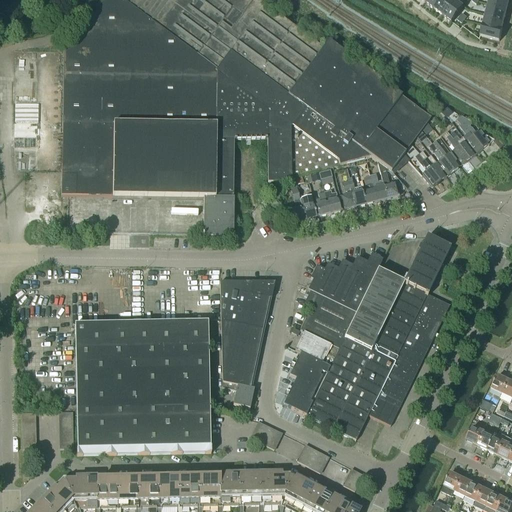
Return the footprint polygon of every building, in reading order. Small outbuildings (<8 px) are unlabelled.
[(323,51),(255,0),(103,0),(63,54),(61,199),(203,201),(203,236),(202,236),(202,239),(202,240),(232,240),(233,200),(233,199),(234,142),(269,143),(268,184),(291,185),(291,180),(370,159),(376,164),(389,173),(390,174),(403,158),(405,155),(404,155),(430,120),(401,99),(401,98),(328,44),(323,51)] [(428,0),(425,4),(434,11),(441,0),(428,0)] [(441,0),(434,11),(442,17),(454,2),(455,0),(441,0)] [(489,0),(488,6),(507,11),(510,0),(508,0),(489,0)] [(454,2),(442,17),(452,24),(463,9),(454,2)] [(504,21),(507,11),(488,6),(485,16),(504,21)] [(485,16),(483,27),(501,32),(502,31),(504,21),(485,16)] [(501,32),(483,27),(480,38),(499,43),(502,31),(501,32)] [(461,118),(456,123),(460,127),(461,128),(463,126),(467,130),(482,151),(485,149),(486,149),(488,147),(489,146),(494,142),(485,137),(483,139),(479,135),(477,133),(475,135),(469,128),(471,125),(461,118)] [(460,127),(458,128),(462,133),(465,137),(462,140),(464,143),(465,143),(475,156),(476,156),(477,156),(480,154),(480,153),(482,151),(467,130),(463,126),(461,128),(460,127)] [(449,137),(445,140),(454,151),(451,153),(462,167),(462,166),(464,166),(466,164),(466,163),(469,161),(459,148),(453,141),(452,142),(449,137)] [(456,139),(453,141),(459,148),(469,161),(471,160),(472,160),(474,158),(475,157),(475,156),(465,143),(464,143),(462,140),(459,142),(456,139)] [(414,142),(411,146),(417,153),(420,150),(414,142)] [(435,143),(432,146),(453,173),(456,171),(457,171),(459,169),(460,168),(450,154),(446,157),(435,143)] [(425,173),(422,176),(432,189),(433,188),(434,188),(437,186),(437,185),(439,184),(419,156),(417,153),(411,146),(404,155),(405,155),(403,158),(407,162),(413,157),(425,173)] [(439,163),(436,165),(446,178),(447,178),(448,178),(451,176),(451,175),(453,173),(432,146),(428,149),(439,163)] [(419,156),(439,184),(441,182),(443,182),(445,180),(445,179),(446,178),(436,165),(430,158),(428,160),(422,153),(419,156)] [(388,187),(385,174),(389,173),(376,164),(383,188),(386,201),(398,199),(395,185),(388,187)] [(320,182),(331,179),(330,172),(318,175),(320,182)] [(378,189),(377,184),(375,176),(369,177),(376,204),(386,201),(383,188),(378,189)] [(364,207),(376,204),(369,177),(362,179),(366,192),(361,194),(364,207)] [(302,178),(295,180),(296,187),(303,185),(302,178)] [(340,199),(343,212),(354,210),(350,196),(348,189),(347,183),(341,184),(345,198),(340,199)] [(350,196),(354,210),(364,207),(361,194),(359,188),(354,190),(353,188),(348,189),(350,196)] [(293,225),(305,222),(299,201),(300,201),(297,189),(290,191),(295,211),(290,212),(293,225)] [(331,196),(330,193),(324,194),(329,216),(340,213),(337,200),(335,195),(331,196)] [(318,219),(329,216),(324,194),(317,196),(319,201),(314,202),(318,219)] [(311,199),(300,201),(299,201),(305,222),(316,219),(311,199)] [(329,371),(305,419),(354,442),(355,443),(368,417),(379,423),(387,406),(398,411),(432,342),(432,341),(430,340),(433,333),(436,334),(438,329),(449,307),(427,297),(439,272),(450,250),(426,238),(424,243),(421,249),(418,255),(403,285),(377,272),(356,316),(310,294),(304,304),(312,308),(310,312),(299,333),(303,335),(338,352),(329,371)] [(377,272),(382,262),(371,256),(366,265),(356,260),(352,268),(342,263),(337,271),(327,266),(324,272),(316,269),(310,281),(312,282),(307,292),(310,294),(356,316),(377,272)] [(207,324),(74,327),(77,457),(210,454),(207,324)] [(291,329),(289,333),(297,337),(299,333),(291,329)] [(329,371),(338,352),(303,335),(294,354),(300,356),(329,371)] [(305,419),(329,371),(300,356),(289,379),(295,382),(283,407),(305,419)] [(497,377),(491,391),(502,396),(508,383),(497,377)] [(511,384),(508,383),(502,396),(511,401),(511,384)] [(493,406),(485,403),(482,409),(490,412),(493,406)] [(258,425),(255,430),(267,436),(270,430),(262,426),(258,425)] [(477,447),(484,434),(473,429),(466,442),(477,447)] [(255,430),(253,436),(264,441),(267,436),(255,430)] [(279,441),(281,436),(270,430),(267,436),(279,441)] [(487,453),(494,439),(484,434),(477,447),(487,453)] [(262,447),(264,441),(253,436),(250,441),(262,447)] [(276,447),(279,441),(267,436),(264,441),(276,447)] [(494,439),(487,453),(498,458),(507,439),(502,437),(499,442),(494,439)] [(507,439),(498,458),(508,463),(511,455),(511,447),(509,446),(511,442),(507,439)] [(273,452),(276,447),(264,441),(262,447),(273,452)] [(314,459),(317,454),(305,448),(302,453),(314,459)] [(311,465),(314,459),(302,453),(299,459),(311,465)] [(325,465),(328,460),(317,454),(314,459),(325,465)] [(308,470),(311,465),(299,459),(297,464),(308,470)] [(322,471),(325,465),(314,459),(311,465),(322,471)] [(320,476),(322,471),(311,465),(308,470),(320,476)] [(360,483),(363,478),(351,472),(348,477),(360,483)] [(258,511),(263,511),(263,508),(279,507),(281,507),(289,475),(260,476),(261,508),(258,508),(258,511)] [(301,511),(314,489),(289,475),(281,507),(279,507),(277,511),(282,511),(283,508),(290,511),(301,511)] [(452,499),(454,493),(461,480),(450,475),(441,493),(452,499)] [(217,511),(222,511),(222,508),(238,508),(240,508),(240,476),(219,477),(220,508),(217,508),(217,511)] [(237,511),(242,511),(243,508),(258,508),(261,508),(260,476),(240,476),(240,508),(238,508),(237,511)] [(179,509),(178,477),(158,478),(158,510),(156,510),(155,511),(161,511),(161,510),(177,509),(179,509)] [(199,509),(199,477),(178,477),(179,509),(177,509),(176,511),(181,511),(182,509),(197,509),(199,509)] [(202,511),(202,509),(217,508),(220,508),(219,477),(199,477),(199,509),(197,509),(197,511),(202,511)] [(357,489),(360,483),(348,477),(345,483),(357,489)] [(138,510),(137,478),(117,479),(117,511),(115,511),(114,511),(120,511),(120,510),(135,510),(138,510)] [(158,510),(158,478),(137,478),(138,510),(135,510),(135,511),(140,511),(140,510),(156,510),(158,510)] [(97,511),(96,479),(63,480),(77,511),(76,511),(79,511),(94,511),(97,511)] [(117,511),(117,479),(96,479),(97,511),(94,511),(99,511),(115,510),(115,511),(117,511)] [(76,511),(77,511),(63,480),(39,504),(47,511),(76,511)] [(465,498),(471,485),(461,480),(454,493),(465,498)] [(354,494),(357,489),(345,483),(343,488),(354,494)] [(475,504),(482,490),(471,485),(465,498),(475,504)] [(324,511),(332,498),(314,489),(301,511),(324,511)] [(486,509),(492,495),(482,490),(475,504),(486,509)] [(497,511),(503,500),(492,495),(486,509),(483,511),(497,511)] [(347,511),(350,508),(332,498),(324,511),(347,511)] [(509,511),(511,508),(511,504),(503,500),(497,511),(509,511)] [(436,503),(433,509),(440,511),(441,510),(444,511),(447,508),(436,503)]
